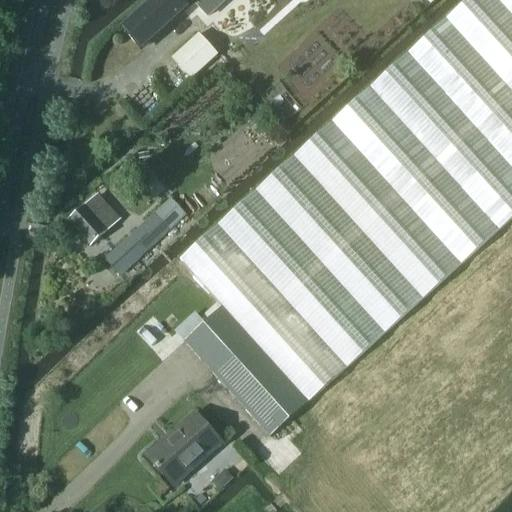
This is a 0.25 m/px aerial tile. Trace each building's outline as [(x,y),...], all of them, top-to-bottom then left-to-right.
[(154,0),(123,29),(142,50),(190,6),(194,2),(208,17),(225,2),(223,0),(154,0)] [(511,0),(467,0),(180,260),(224,308),(185,342),(272,438),(309,403),(511,218),(511,0)] [(193,83),(220,60),(202,39),(175,63),(193,83)] [(90,246),(120,220),(99,196),(69,221),(90,246)] [(121,275),(186,216),(169,200),(105,259),(121,275)] [(173,487),(224,442),(202,417),(170,445),(163,442),(147,457),(173,487)]
